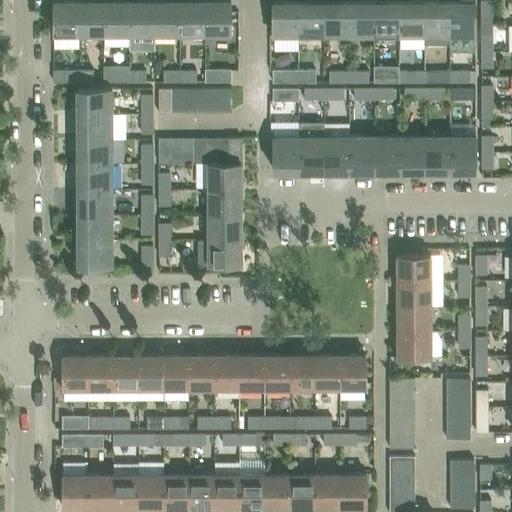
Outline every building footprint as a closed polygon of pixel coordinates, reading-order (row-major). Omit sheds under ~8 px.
[(54,0),(54,33),(80,33),(80,0),(54,0)] [(105,0),(80,0),(80,33),(105,33),(105,0)] [(130,0),(105,0),(105,33),(130,33),(130,0)] [(155,0),(130,0),(130,33),(156,33),(155,0)] [(180,0),(155,0),(156,33),(181,33),(180,0)] [(205,0),(180,0),(181,33),(206,33),(205,0)] [(231,0),(205,0),(206,33),(232,33),(231,0)] [(300,34),(299,0),(273,0),(274,34),(300,34)] [(299,0),(300,34),(325,34),(324,0),(299,0)] [(324,0),(325,34),(350,34),(349,0),(324,0)] [(349,0),(350,34),(375,34),(375,0),(349,0)] [(375,0),(375,34),(401,34),(400,0),(375,0)] [(400,0),(401,34),(426,34),(425,0),(400,0)] [(425,0),(426,34),(426,44),(451,44),(451,0),(425,0)] [(451,0),(451,44),(451,50),(476,50),(476,33),(476,0),(451,0)] [(481,0),(482,16),(493,16),(493,0),(481,0)] [(493,33),(482,33),(482,50),(493,50),(493,33)] [(493,50),(482,50),(482,66),(493,66),(493,50)] [(108,65),(108,81),(114,81),(131,81),(131,70),(131,65),(108,65)] [(375,65),(375,81),(383,81),(383,65),(375,65)] [(164,81),(181,81),(181,68),(164,68),(164,81)] [(181,68),(181,81),(198,81),(198,68),(181,68)] [(206,81),(232,81),(232,68),(206,68),(206,81)] [(80,70),(80,69),(54,69),(54,81),(80,81),(80,70)] [(80,70),(80,81),(94,81),(94,70),(94,69),(80,69),(80,70)] [(275,69),(274,82),(299,81),(299,70),(299,69),(275,69)] [(316,69),(299,69),(299,70),(299,81),(317,81),(316,70),(316,69)] [(131,70),(131,81),(147,80),(146,70),(131,70)] [(351,82),(350,70),(331,70),(331,82),(351,82)] [(370,70),(350,70),(351,82),(370,81),(370,70)] [(421,70),(401,70),(401,81),(421,81),(421,70)] [(452,81),(451,70),(432,70),(432,81),(452,81)] [(471,70),(451,70),(452,81),(471,81),(471,70)] [(493,84),(482,84),(482,100),(493,100),(493,84)] [(78,87),(79,113),(114,112),(114,86),(78,87)] [(173,113),(173,111),(173,87),(160,87),(160,113),(173,113)] [(185,87),(173,87),(173,111),(185,111),(185,87)] [(197,87),(185,87),(185,111),(197,111),(197,87)] [(209,87),(197,87),(197,111),(209,111),(209,87)] [(221,87),(209,87),(209,111),(221,111),(221,87)] [(233,87),(221,87),(221,111),(233,111),(233,87)] [(274,87),(274,100),(299,100),(299,88),(274,87)] [(375,87),(355,87),(355,98),(375,98),(375,87)] [(395,87),(375,87),(375,98),(395,98),(395,87)] [(425,87),(405,87),(405,98),(425,98),(425,87)] [(445,87),(425,87),(425,98),(445,98),(445,87)] [(477,87),(456,87),(456,98),(477,98),(477,87)] [(325,88),(305,88),(305,98),(325,98),(325,88)] [(344,88),(325,88),(325,98),(344,98),(344,88)] [(156,112),(156,92),(143,92),(143,111),(156,112)] [(493,100),(482,100),(482,117),(494,117),(493,100)] [(156,132),(156,112),(143,111),(143,132),(156,132)] [(114,112),(79,113),(79,138),(114,138),(127,137),(126,112),(114,112)] [(326,121),(300,121),(301,135),(301,172),(310,172),(310,170),(326,170),(326,134),(326,121)] [(351,134),(326,134),(326,170),(342,170),(342,172),(351,172),(351,134)] [(376,134),(351,134),(351,172),(361,172),(361,170),(376,170),(376,134)] [(401,134),(376,134),(376,170),(392,170),(392,172),(402,172),(401,134)] [(427,134),(401,134),(402,172),(411,172),(411,169),(427,169),(427,134)] [(452,134),(427,134),(427,169),(443,169),(443,172),(452,172),(452,134)] [(477,134),(452,134),(452,172),(461,172),(461,169),(477,169),(477,134)] [(494,134),(482,134),(482,151),(494,151),(494,134)] [(301,172),(300,135),(275,135),(275,170),(291,170),(291,172),(301,172)] [(160,162),(172,162),(172,136),(160,136),(160,162)] [(172,162),(184,162),(184,136),(172,136),(172,162)] [(184,136),(184,162),(194,162),(194,136),(184,136)] [(194,136),(194,162),(207,162),(208,136),(196,136),(194,136)] [(208,136),(207,162),(209,162),(219,162),(219,136),(208,136)] [(219,136),(219,162),(230,162),(230,136),(219,136)] [(230,136),(230,162),(243,162),(243,136),(230,136)] [(79,138),(79,163),(114,163),(114,138),(79,138)] [(142,143),(142,163),(143,163),(155,163),(155,145),(155,143),(154,143),(143,143),(142,143)] [(494,151),(482,151),(482,167),(494,167),(494,151)] [(209,162),(209,188),(243,188),(243,162),(230,162),(219,162),(209,162)] [(79,163),(79,188),(114,188),(114,163),(79,163)] [(142,163),(142,183),(143,183),(154,183),(155,183),(155,163),(143,163),(142,163)] [(160,171),(160,188),(171,188),(171,171),(160,171)] [(79,188),(79,214),(115,214),(114,188),(79,188)] [(171,188),(160,188),(160,205),(171,204),(171,188)] [(209,188),(209,213),(243,213),(243,188),(209,188)] [(142,194),(142,213),(143,213),(155,213),(155,194),(153,194),(143,194),(142,194)] [(142,213),(142,234),(143,234),(154,234),(155,234),(155,232),(155,213),(143,213),(142,213)] [(209,213),(209,238),(243,238),(243,213),(209,213)] [(79,214),(79,239),(115,239),(115,214),(79,214)] [(160,222),(160,239),(171,239),(171,222),(160,222)] [(199,238),(199,264),(209,264),(243,264),(243,238),(209,238),(199,238)] [(115,239),(79,239),(80,265),(115,264),(115,239)] [(171,239),(160,239),(160,255),(171,255),(171,239)] [(143,244),(143,264),(155,264),(155,244),(143,244)] [(397,254),(398,280),(432,280),(431,254),(397,254)] [(476,254),(477,274),(488,274),(488,254),(476,254)] [(460,264),(459,264),(459,280),(470,280),(470,264),(460,264)] [(398,280),(398,305),(432,305),(432,280),(398,280)] [(470,280),(459,280),(459,296),(470,296),(470,280)] [(488,285),(476,285),(476,304),(488,304),(488,285)] [(488,304),(476,304),(476,324),(488,324),(488,304)] [(398,305),(398,330),(432,330),(432,305),(398,305)] [(470,313),(459,313),(459,330),(470,330),(470,313)] [(432,330),(398,330),(398,356),(433,355),(432,330)] [(470,330),(459,330),(459,346),(470,346),(470,330)] [(488,335),(476,335),(476,355),(488,355),(488,335)] [(63,376),(55,376),(55,388),(63,388),(89,388),(89,354),(63,354),(63,376)] [(114,354),(89,354),(89,388),(114,388),(114,354)] [(140,354),(114,354),(114,388),(140,388),(140,354)] [(165,354),(140,354),(140,388),(165,388),(165,354)] [(190,354),(165,354),(165,388),(190,387),(190,354)] [(215,354),(190,354),(190,387),(215,388),(215,354)] [(240,354),(215,354),(215,388),(240,387),(240,354)] [(266,354),(240,354),(240,387),(266,387),(266,354)] [(291,354),(266,354),(266,387),(291,387),(291,354)] [(316,354),(291,354),(291,387),(316,387),(316,354)] [(341,354),(316,354),(316,387),(341,387),(341,354)] [(367,354),(341,354),(341,387),(367,387),(367,354)] [(488,355),(476,355),(476,374),(488,374),(488,355)] [(390,377),(390,389),(416,389),(416,377),(390,377)] [(470,377),(448,377),(448,389),(470,389),(470,377)] [(489,388),(476,388),(476,405),(489,405),(489,388)] [(390,389),(390,400),(416,400),(416,389),(390,389)] [(470,389),(448,389),(448,401),(470,401),(470,389)] [(390,400),(391,412),(416,412),(416,400),(390,400)] [(470,401),(448,401),(448,413),(471,413),(470,401)] [(489,405),(476,405),(477,431),(489,431),(489,405)] [(391,412),(391,424),(416,424),(416,412),(391,412)] [(471,413),(448,413),(448,425),(471,425),(471,413)] [(64,415),(64,427),(90,427),(90,415),(64,415)] [(181,415),(165,416),(165,427),(181,427),(181,415)] [(215,416),(215,427),(231,427),(231,415),(215,416)] [(299,415),(299,427),(315,427),(315,415),(299,415)] [(332,415),(315,415),(315,427),(332,427),(332,415)] [(350,415),(350,427),(366,427),(366,415),(350,415)] [(98,416),(98,427),(114,427),(114,416),(98,416)] [(131,416),(115,417),(115,427),(131,427),(131,416)] [(165,416),(148,416),(148,427),(165,427),(165,416)] [(198,416),(198,427),(215,427),(215,416),(198,416)] [(266,416),(249,416),(249,427),(266,427),(266,416)] [(282,416),(266,416),(266,427),(282,427),(282,416)] [(391,424),(391,436),(416,435),(416,424),(391,424)] [(471,425),(448,425),(448,437),(471,437),(471,425)] [(90,444),(89,433),(64,433),(64,446),(90,446),(90,444)] [(103,433),(89,433),(90,444),(90,446),(103,446),(103,433)] [(140,444),(140,433),(123,433),(123,444),(140,444)] [(156,433),(140,433),(140,444),(156,444),(156,433)] [(190,444),(190,433),(174,433),(174,444),(190,444)] [(207,433),(190,433),(190,444),(207,444),(207,433)] [(241,444),(240,433),(224,433),(224,444),(241,444)] [(257,433),(240,433),(241,444),(257,444),(257,433)] [(291,444),(291,433),(275,433),(275,444),(291,444)] [(308,433),(291,433),(291,444),(308,444),(308,433)] [(341,444),(341,433),(325,433),(325,444),(341,444)] [(358,433),(341,433),(341,444),(358,444),(358,433)] [(416,435),(391,436),(391,447),(416,447),(416,435)] [(390,455),(390,467),(416,466),(416,455),(390,455)] [(266,458),(241,458),(241,461),(241,469),(241,473),(241,507),(266,507),(266,472),(266,469),(266,461),(266,458)] [(450,458),(450,470),(475,470),(475,458),(450,458)] [(493,463),(481,463),(481,478),(493,478),(493,463)] [(390,467),(390,478),(416,478),(416,466),(390,467)] [(450,470),(450,482),(475,482),(475,470),(450,470)] [(291,472),(266,472),(266,507),(291,507),(291,472)] [(316,472),(291,472),(291,507),(316,506),(316,472)] [(341,472),(316,472),(316,506),(341,506),(341,472)] [(367,472),(341,472),(341,506),(367,506),(367,472)] [(90,507),(90,473),(64,473),(64,507),(90,507)] [(115,473),(90,473),(90,507),(115,507),(115,473)] [(140,473),(115,473),(115,507),(140,507),(140,473)] [(165,473),(140,473),(140,507),(165,507),(165,473)] [(190,473),(165,473),(165,507),(190,507),(190,473)] [(215,473),(190,473),(190,507),(216,507),(215,473)] [(241,473),(215,473),(216,507),(241,507),(241,473)] [(390,478),(390,489),(416,489),(416,478),(390,478)] [(450,482),(450,494),(475,494),(475,482),(450,482)] [(390,489),(391,501),(416,501),(416,489),(390,489)] [(475,494),(450,494),(450,507),(475,506),(475,494)] [(481,499),(481,511),(492,511),(492,499),(481,499)] [(390,511),(416,511),(416,501),(391,501),(390,511)]
